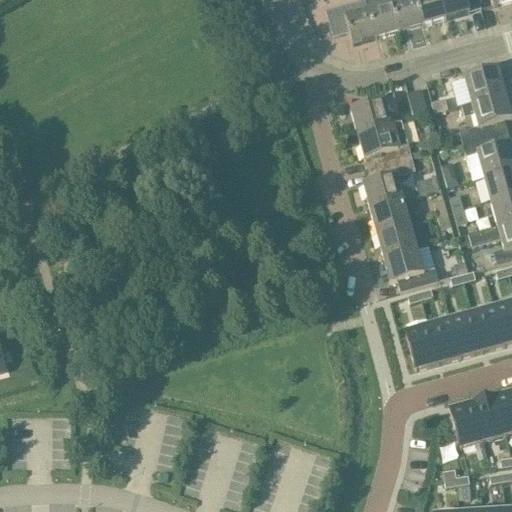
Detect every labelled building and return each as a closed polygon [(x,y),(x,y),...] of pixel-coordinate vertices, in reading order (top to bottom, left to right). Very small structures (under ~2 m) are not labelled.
[(400,35),(392,7),(390,0),(376,0),(380,11),(369,13),(369,14),(377,42),(400,35)] [(446,22),(440,0),(417,0),(415,1),(423,29),(446,22)] [(440,0),(446,22),(470,16),(467,2),(474,0),(440,0)] [(511,3),(511,0),(490,0),(493,9),(511,3)] [(423,29),(415,1),(392,7),(400,35),(423,29)] [(377,42),(369,14),(369,13),(367,4),(328,15),(335,40),(350,36),(353,48),(377,42)] [(465,81),(472,105),(505,96),(498,72),(465,81)] [(422,93),(408,97),(414,122),(429,118),(422,93)] [(511,120),(505,96),(472,105),(472,106),(462,109),(465,120),(471,118),(470,116),(474,114),(478,130),(459,135),(462,147),(493,138),(491,128),(511,121),(511,120)] [(446,103),(432,106),(431,106),(434,116),(448,112),(446,103)] [(351,113),(358,137),(391,128),(402,125),(400,118),(389,121),(385,104),(351,113)] [(402,125),(391,128),(358,137),(368,173),(412,161),(402,125)] [(484,180),(511,172),(511,151),(511,147),(496,151),(493,138),(462,147),(466,160),(478,157),(484,180)] [(445,153),(440,158),(444,162),(450,157),(445,153)] [(371,212),(404,203),(397,180),(415,175),(412,161),(368,173),(371,186),(364,188),(371,212)] [(511,172),(484,180),(491,205),(511,198),(511,172)] [(415,186),(419,198),(438,192),(435,181),(415,186)] [(511,198),(491,205),(498,229),(511,224),(511,198)] [(464,213),(460,199),(450,202),(454,215),(464,213)] [(404,203),(371,212),(377,237),(411,228),(404,203)] [(448,217),(444,204),(434,206),(438,220),(448,217)] [(464,213),(454,215),(458,230),(468,227),(464,213)] [(448,217),(438,220),(442,234),(452,231),(448,217)] [(511,224),(498,229),(499,231),(459,241),(461,250),(472,247),(473,251),(502,243),(505,253),(495,256),(498,269),(511,265),(511,224)] [(384,261),(417,251),(411,228),(377,237),(384,261)] [(417,251),(384,261),(391,287),(424,277),(417,251)] [(507,273),(495,276),(497,284),(509,281),(507,273)] [(473,276),(461,279),(464,287),(475,284),(473,276)] [(461,279),(450,283),(452,290),(464,287),(461,279)] [(431,294),(419,297),(421,305),(433,302),(431,294)] [(419,297),(407,300),(410,308),(421,305),(419,297)] [(511,307),(494,313),(505,350),(511,347),(511,307)] [(505,350),(494,313),(472,319),(483,356),(505,350)] [(483,356),(472,319),(450,325),(461,362),(483,356)] [(428,331),(439,368),(461,362),(450,325),(428,331)] [(405,337),(416,374),(439,368),(428,331),(405,337)] [(85,332),(83,333),(75,335),(82,358),(91,355),(92,355),(85,332)] [(511,437),(511,397),(495,402),(505,440),(511,437)] [(473,408),(483,446),(505,440),(495,402),(473,408)] [(483,446),(473,408),(450,415),(460,452),(483,446)] [(511,463),(511,462),(500,464),(501,472),(511,470),(511,463)] [(455,474),(443,476),(444,484),(456,482),(455,474)] [(511,476),(501,479),(502,487),(511,485),(511,476)] [(501,479),(489,480),(491,488),(502,487),(501,479)] [(468,481),(456,482),(457,490),(469,489),(468,481)] [(456,482),(444,484),(445,492),(457,490),(456,482)]
